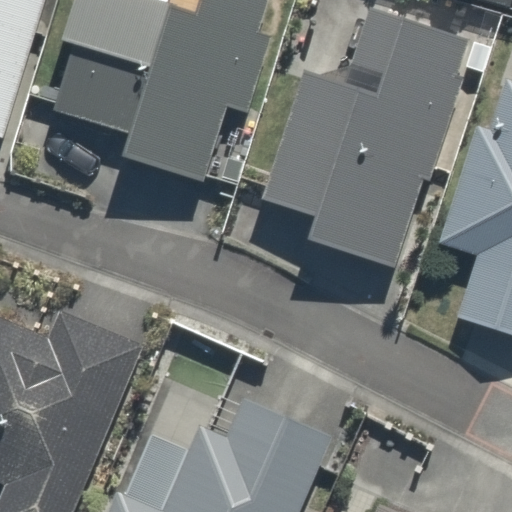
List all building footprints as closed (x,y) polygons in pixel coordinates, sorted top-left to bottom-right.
[(0,0),(0,126),(51,0),(0,0)] [(185,0),(182,11),(146,0),(67,0),(57,34),(72,39),(51,106),(116,126),(110,146),(218,180),(274,0),(185,0)] [(332,98),(287,82),(250,188),(303,206),(293,233),(382,264),(460,39),(364,6),(332,98)] [(511,80),(474,70),(428,242),(466,252),(451,307),(511,323),(511,80)] [(49,336),(0,313),(0,511),(54,511),(143,317),(72,285),(49,336)] [(195,423),(161,500),(115,480),(100,511),(278,511),(321,417),(244,383),(221,435),(195,423)] [(441,511),(384,482),(368,511),(441,511)]
